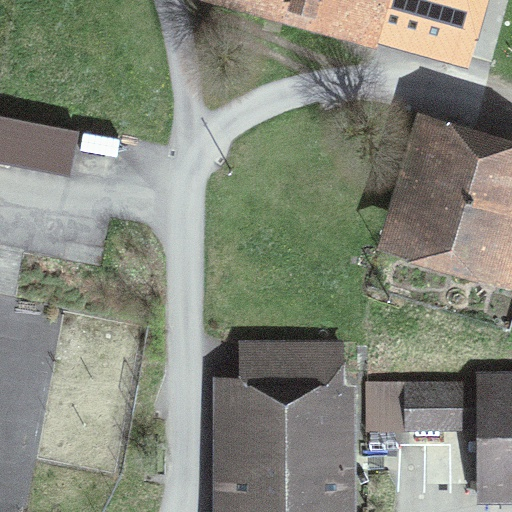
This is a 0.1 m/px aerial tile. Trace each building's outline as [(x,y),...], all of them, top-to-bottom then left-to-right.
[(440,0),(480,10),(482,0),(440,0)] [(0,161),(70,176),(79,134),(0,117),(0,161)] [(511,164),(438,143),(412,231),(511,261),(511,164)] [(346,511),(345,342),(249,344),(250,384),(234,385),(236,511),(346,511)] [(492,469),(492,501),(511,500),(511,383),(409,384),(409,425),(477,425),(477,469),(492,469)]
